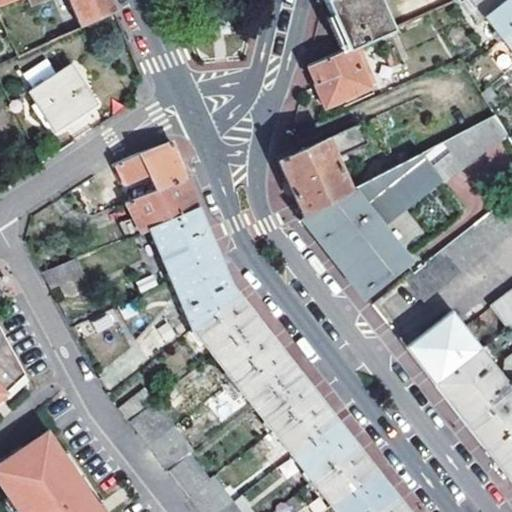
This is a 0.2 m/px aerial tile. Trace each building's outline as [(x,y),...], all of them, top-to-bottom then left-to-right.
[(72,0),(82,24),(118,8),(116,4),(114,0),(72,0)] [(453,0),(455,3),(457,2),(462,0),(324,0),(347,48),(352,46),(394,28),(381,0),(453,0)] [(511,0),(462,0),(457,2),(469,19),(475,15),(482,23),(488,18),(504,39),(511,33),(511,0)] [(309,64),(309,66),(325,106),(370,88),(352,46),(347,48),(309,64)] [(30,84),(53,74),(48,63),(26,72),(30,84)] [(96,102),(71,63),(32,88),(57,127),(96,102)] [(463,136),(499,118),(486,96),(452,115),(463,136)] [(445,185),(510,136),(499,118),(463,136),(403,167),(388,175),(353,193),(306,217),(313,226),(336,256),(367,295),(467,215),(445,185)] [(362,127),(281,163),(281,164),(302,208),(306,217),(353,193),(342,171),(352,166),(350,160),(372,150),(362,127)] [(124,185),(132,181),(153,172),(157,180),(161,186),(188,175),(180,157),(172,138),(133,153),(114,162),(124,185)] [(385,171),(388,175),(403,167),(397,156),(372,168),(376,175),(385,171)] [(153,172),(132,181),(135,189),(157,180),(153,172)] [(188,175),(161,186),(131,198),(144,228),(154,224),(200,205),(196,195),(188,175)] [(511,199),(408,280),(425,303),(511,234),(511,199)] [(200,205),(154,224),(177,279),(222,257),(218,249),(200,205)] [(84,270),(78,255),(44,270),(53,285),(84,270)] [(196,326),(240,292),(231,278),(226,265),(222,257),(177,279),(196,326)] [(243,296),(240,292),(196,326),(207,340),(216,352),(260,318),(243,296)] [(511,330),(511,294),(493,308),(511,331),(511,330)] [(453,315),(408,349),(433,380),(439,387),(483,352),(453,315)] [(276,338),(260,318),(216,352),(222,359),(236,377),(280,343),(276,338)] [(0,394),(25,371),(0,323),(0,394)] [(196,326),(186,335),(197,349),(207,340),(196,326)] [(280,343),(236,377),(251,395),(256,402),(300,368),(284,348),(280,343)] [(511,431),(511,389),(483,352),(439,387),(464,419),(476,435),(488,450),(511,431)] [(236,377),(222,359),(211,367),(226,385),(236,377)] [(315,387),(300,368),(256,402),(263,411),(275,427),(319,393),(315,387)] [(25,371),(0,394),(0,403),(29,376),(25,371)] [(236,377),(226,385),(240,403),(251,395),(236,377)] [(432,383),(423,391),(452,429),(461,422),(432,383)] [(131,419),(157,399),(148,386),(122,407),(124,410),(131,419)] [(319,393),(275,427),(287,443),(296,452),(339,418),(323,397),(319,393)] [(151,444),(177,424),(157,399),(131,419),(151,444)] [(275,427),(263,411),(253,420),(265,435),(275,427)] [(354,437),(339,418),(296,452),(303,462),(314,477),(359,443),(354,437)] [(192,453),(196,449),(177,424),(151,444),(171,469),(192,453)] [(275,427),(265,435),(278,451),(287,443),(275,427)] [(47,431),(0,463),(15,486),(9,489),(12,493),(24,511),(105,511),(99,502),(65,451),(62,454),(47,431)] [(511,431),(488,450),(501,467),(510,479),(511,480),(511,431)] [(359,443),(314,477),(328,494),(334,503),(378,468),(363,449),(359,443)] [(190,494),(211,478),(192,453),(171,469),(190,494)] [(0,463),(0,462),(0,475),(9,489),(15,486),(0,463)] [(314,477),(303,462),(293,470),(305,485),(314,477)] [(394,487),(378,468),(334,503),(342,511),(374,511),(399,493),(394,487)] [(204,511),(219,511),(236,500),(215,474),(211,478),(190,494),(204,511)] [(314,477),(305,485),(318,502),(328,494),(314,477)] [(24,511),(12,493),(7,498),(16,511),(24,511)] [(399,493),(374,511),(412,511),(402,498),(399,493)] [(105,499),(99,502),(105,511),(109,511),(113,510),(105,499)] [(219,511),(245,511),(236,500),(219,511)]
